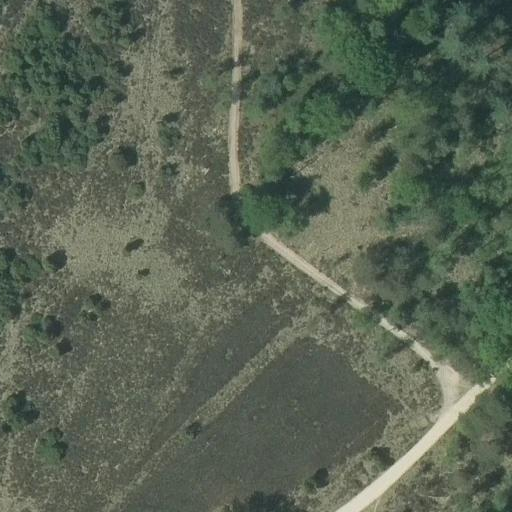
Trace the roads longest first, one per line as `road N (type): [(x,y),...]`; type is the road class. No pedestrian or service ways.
road 1 (track): [(471,394),(241,212),(234,182),(235,0)]
road 2 (track): [(471,394),(352,511)]
